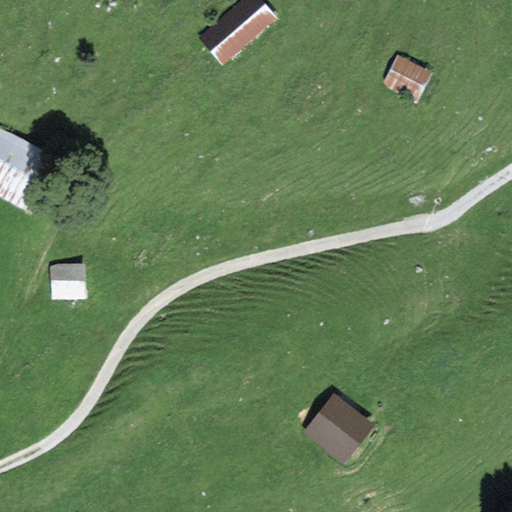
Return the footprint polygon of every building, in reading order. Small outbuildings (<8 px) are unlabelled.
[(225,66),(280,17),(264,0),(239,0),(199,37),(225,66)] [(419,104),(435,74),(399,55),(383,85),(419,104)] [(0,195),(29,211),(59,155),(0,123),(0,195)] [(53,300),(89,299),(88,263),(52,264),(53,300)] [(347,464),(378,424),(337,392),(305,432),(347,464)]
